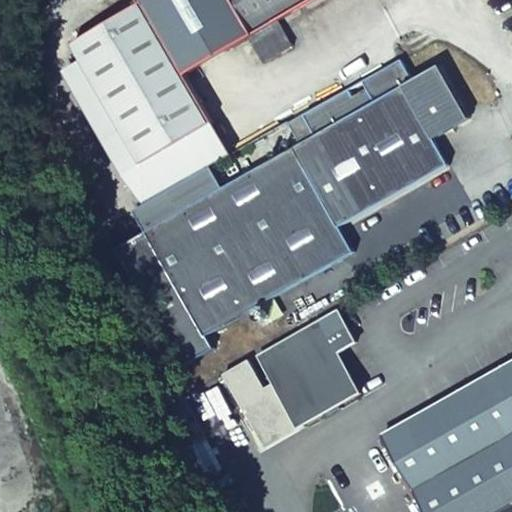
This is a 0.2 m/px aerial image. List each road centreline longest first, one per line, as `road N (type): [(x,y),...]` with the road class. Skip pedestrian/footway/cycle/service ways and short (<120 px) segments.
road 1 (unknown): [(511,88),(452,15),(405,7),(224,106)]
road 2 (unknown): [(511,324),(283,461),(275,471),(279,511)]
